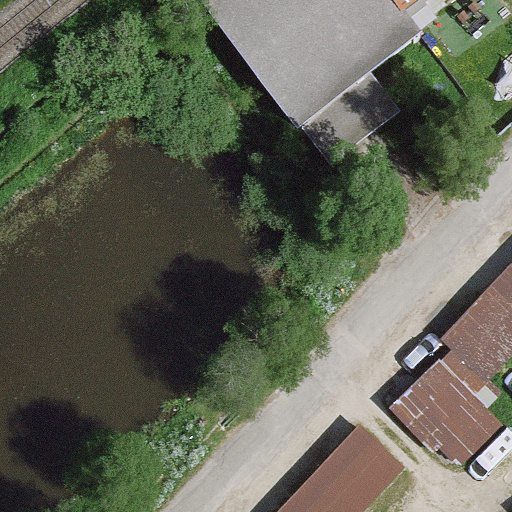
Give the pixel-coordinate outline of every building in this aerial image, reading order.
[(422,37),(402,10),(394,0),(195,0),(298,133),(422,37)] [(414,0),(394,0),(402,10),(414,0)] [(511,266),(443,340),(486,380),(511,352),(511,266)] [(436,363),(392,403),(455,472),(499,431),(436,363)] [(372,435),(297,511),(373,511),(411,473),(372,435)]
